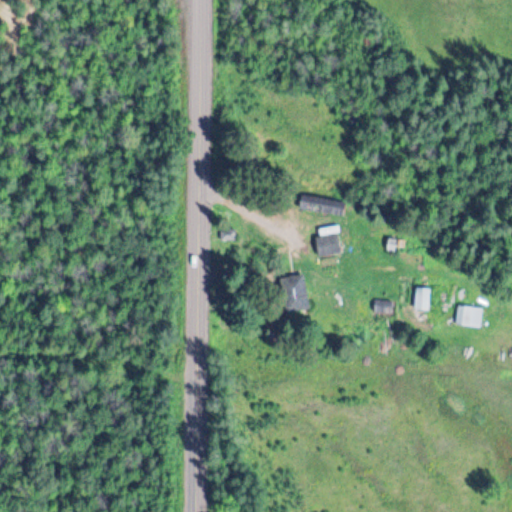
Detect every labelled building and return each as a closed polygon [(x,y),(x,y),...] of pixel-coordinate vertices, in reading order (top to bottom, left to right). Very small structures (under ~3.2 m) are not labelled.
[(305,192),(302,207),(345,214),(348,200),(305,192)] [(319,255),(315,232),(339,228),(343,250),(319,255)] [(308,306),(303,273),(281,276),(285,309),(308,306)] [(414,305),(417,284),(434,286),(432,307),(414,305)] [(457,321),(460,301),(487,305),(483,326),(457,321)]
